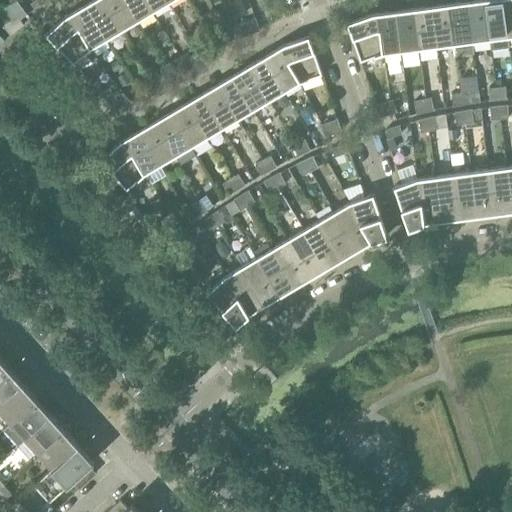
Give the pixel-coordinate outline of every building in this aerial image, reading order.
[(38,12),(45,7),(39,0),(34,0),(31,3),(38,12)] [(122,29),(105,0),(91,0),(86,3),(107,38),(122,29)] [(105,0),(122,29),(138,20),(126,0),(105,0)] [(126,0),(138,20),(153,10),(147,0),(126,0)] [(147,0),(153,10),(169,1),(167,0),(147,0)] [(235,0),(230,2),(236,16),(244,13),(238,0),(235,0)] [(472,41),(490,38),(484,0),(471,0),(467,1),(472,41)] [(509,47),(508,36),(503,0),(484,0),(490,38),(491,49),(509,47)] [(511,0),(503,0),(508,36),(511,35),(511,0)] [(472,41),(467,1),(449,3),(455,43),(456,54),(474,52),(472,41)] [(95,45),(107,38),(86,3),(71,12),(92,47),(95,45)] [(437,46),(455,43),(449,3),(431,5),(437,46)] [(419,48),(437,46),(431,5),(413,8),(419,48)] [(419,48),(413,8),(396,10),(401,50),(419,48)] [(383,53),(401,50),(396,10),(378,12),(383,53)] [(90,48),(92,47),(71,12),(66,15),(64,17),(46,33),(74,63),(90,48)] [(375,55),(383,53),(378,12),(373,13),(347,22),(360,60),(375,55)] [(16,14),(10,19),(17,29),(23,23),(16,14)] [(259,29),(255,18),(247,20),(251,32),(259,29)] [(11,34),(17,29),(10,19),(3,25),(11,34)] [(244,35),(251,32),(247,20),(239,23),(244,35)] [(225,46),(219,35),(212,39),(217,50),(225,46)] [(281,45),(279,46),(300,81),(322,73),(309,35),(285,43),(281,45)] [(210,54),(217,50),(212,39),(204,43),(210,54)] [(300,81),(279,46),(263,55),(284,90),(300,81)] [(194,63),(187,52),(180,56),(187,67),(194,63)] [(269,100),(284,90),(263,55),(248,65),(269,100)] [(180,71),(187,67),(180,56),(173,61),(180,71)] [(115,70),(122,67),(117,59),(111,63),(115,70)] [(269,100),(248,65),(233,74),(253,109),(269,100)] [(164,81),(157,71),(150,75),(157,86),(164,81)] [(118,77),(123,85),(130,81),(125,73),(118,77)] [(238,118),(253,109),(233,74),(217,83),(238,118)] [(150,90),(157,86),(150,75),(143,80),(150,90)] [(238,118),(217,83),(202,92),(222,127),(238,118)] [(497,87),(498,99),(507,98),(506,86),(497,87)] [(490,100),(498,99),(497,87),(489,88),(490,100)] [(117,89),(112,93),(125,107),(131,101),(122,92),(120,94),(117,89)] [(468,90),(460,92),(462,104),(470,102),(468,90)] [(207,136),(222,127),(202,92),(186,101),(207,136)] [(460,92),(452,93),(454,105),(462,104),(460,92)] [(119,113),(125,107),(112,93),(106,98),(110,102),(110,103),(119,113)] [(431,97),(423,99),(426,111),(433,109),(431,97)] [(384,102),(388,114),(396,111),(392,99),(384,102)] [(426,111),(423,99),(414,101),(417,113),(426,111)] [(207,136),(186,101),(171,111),(191,145),(207,136)] [(381,116),(388,114),(384,102),(377,105),(381,116)] [(499,106),(500,118),(508,117),(507,105),(499,106)] [(499,106),(491,107),(492,119),(500,118),(499,106)] [(471,109),(463,111),(465,123),(473,121),(482,120),(481,107),(471,109)] [(176,155),(191,145),(171,111),(155,120),(176,155)] [(463,111),(455,112),(457,124),(465,123),(463,111)] [(435,116),(427,118),(430,130),(438,128),(435,116)] [(341,130),(337,118),(330,121),(334,133),(341,130)] [(427,118),(419,120),(421,132),(430,130),(427,118)] [(176,155),(155,120),(140,129),(160,164),(176,155)] [(325,136),(334,133),(330,121),(321,124),(325,136)] [(399,125),(385,130),(388,137),(389,143),(404,138),(402,132),(402,133),(399,125)] [(145,173),(160,164),(140,129),(124,138),(145,173)] [(449,139),(456,138),(455,129),(448,129),(449,139)] [(127,189),(145,173),(124,138),(122,140),(118,142),(100,159),(127,189)] [(304,138),(297,142),(302,153),(310,149),(304,138)] [(295,157),(302,153),(297,142),(289,145),(295,157)] [(349,152),(346,143),(332,148),(335,156),(349,152)] [(276,166),(270,155),(263,159),(269,170),(276,166)] [(313,156),(305,159),(310,170),(318,167),(313,156)] [(262,174),(269,170),(263,159),(256,163),(262,174)] [(310,170),(305,159),(298,163),(303,173),(310,170)] [(511,203),(507,166),(489,168),(495,213),(511,210),(511,203)] [(289,167),(272,176),(278,187),(283,195),(299,186),(289,167)] [(477,215),(495,213),(489,168),(472,170),(477,215)] [(472,170),(454,173),(459,217),(477,215),(472,170)] [(459,217),(454,173),(436,175),(442,220),(459,217)] [(238,174),(231,178),(237,188),(245,184),(238,174)] [(436,175),(418,177),(424,222),(442,220),(436,175)] [(278,187),(272,176),(265,180),(271,191),(278,187)] [(409,227),(424,222),(418,177),(394,185),(409,227)] [(230,193),(237,188),(231,178),(224,182),(230,193)] [(248,190),(241,194),(247,204),(254,200),(248,190)] [(373,240),(388,234),(373,193),(350,201),(373,240)] [(247,204),(241,194),(234,199),(241,209),(247,204)] [(206,195),(199,199),(206,209),(213,205),(206,195)] [(200,214),(206,209),(199,199),(192,204),(200,214)] [(162,200),(155,204),(162,216),(169,212),(162,200)] [(334,210),(357,249),(373,240),(350,201),(334,210)] [(218,210),(210,215),(217,225),(225,219),(232,214),(226,204),(218,209),(218,210)] [(342,258),(357,249),(334,210),(319,219),(342,258)] [(165,218),(173,227),(179,221),(171,212),(165,218)] [(217,225),(210,215),(204,220),(211,229),(217,225)] [(167,232),(173,227),(165,218),(159,223),(167,232)] [(319,219),(303,228),(326,267),(342,258),(319,219)] [(311,276),(326,267),(303,228),(288,237),(311,276)] [(187,233),(176,243),(182,249),(192,239),(187,233)] [(272,247),(295,286),(311,276),(288,237),(273,246),(272,247)] [(295,286),(272,247),(257,256),(280,295),(295,286)] [(241,265),(264,304),(280,295),(257,256),(241,265)] [(226,274),(249,313),(264,304),(241,265),(228,273),(226,274)] [(226,274),(207,291),(237,323),(249,313),(226,274)] [(0,377),(10,368),(0,356),(0,377)] [(10,368),(0,377),(0,405),(24,383),(10,368)] [(38,398),(24,383),(0,405),(0,409),(11,422),(38,398)] [(51,413),(38,398),(11,422),(4,429),(18,444),(25,438),(51,413)] [(65,428),(51,413),(25,438),(18,444),(32,460),(39,453),(65,428)] [(39,453),(52,467),(53,468),(74,448),(79,444),(65,428),(39,453)] [(79,444),(74,448),(53,468),(52,467),(35,483),(50,500),(72,480),(79,488),(96,472),(89,464),(94,460),(79,444)] [(4,484),(0,487),(0,491),(6,498),(12,493),(4,484)] [(17,511),(28,511),(17,499),(11,504),(17,511)] [(141,511),(132,502),(127,507),(120,499),(106,511),(141,511)]
